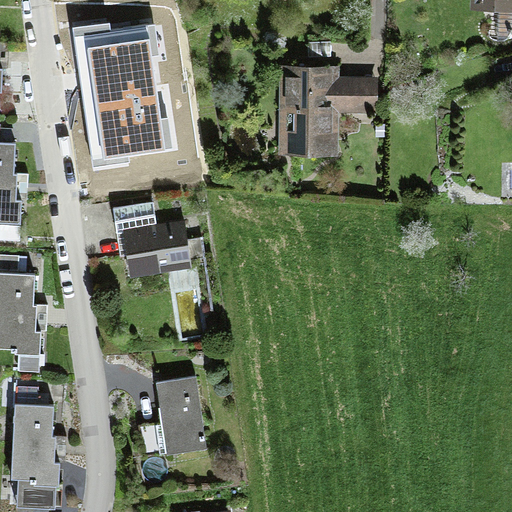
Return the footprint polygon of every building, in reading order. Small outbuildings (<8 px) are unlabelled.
[(156,21),(74,34),(84,98),(93,162),(175,150),(156,21)] [(333,109),(375,109),(375,100),(361,100),(361,79),(344,78),(344,87),(333,87),(333,68),(285,68),(285,109),(296,109),(295,151),(332,151),(333,109)] [(16,198),(16,193),(17,181),(17,172),(14,172),(15,142),(0,140),(0,221),(20,222),(21,199),(16,198)] [(162,263),(204,257),(201,236),(187,238),(184,220),(156,224),(153,202),(113,207),(116,232),(124,231),(130,274),(163,269),(162,263)] [(33,303),(35,273),(0,271),(0,346),(11,347),(11,350),(15,350),(15,352),(39,353),(41,330),(35,329),(35,324),(36,311),(36,303),(33,303)] [(195,375),(156,381),(162,421),(138,424),(143,456),(206,447),(195,375)] [(60,461),(54,460),(55,434),(52,434),(53,419),(54,404),(37,403),(38,386),(15,385),(15,402),(11,478),(30,479),(28,506),(55,507),(56,484),(58,485),(59,472),(60,461)]
